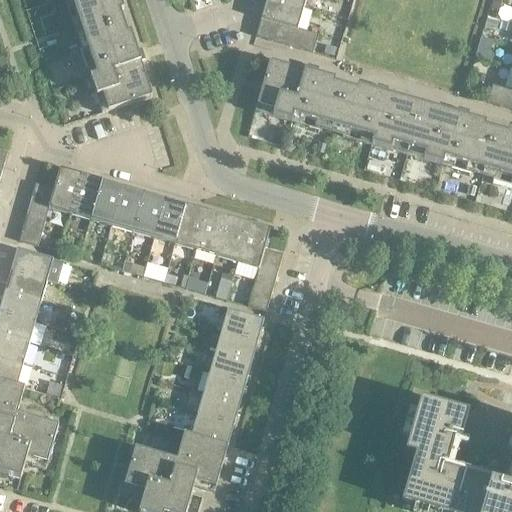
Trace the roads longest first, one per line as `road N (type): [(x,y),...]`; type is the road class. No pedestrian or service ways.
road 1 (residential): [(337,225),(219,187),(156,0)]
road 2 (residential): [(337,225),(254,511)]
road 3 (residential): [(511,274),(337,225)]
